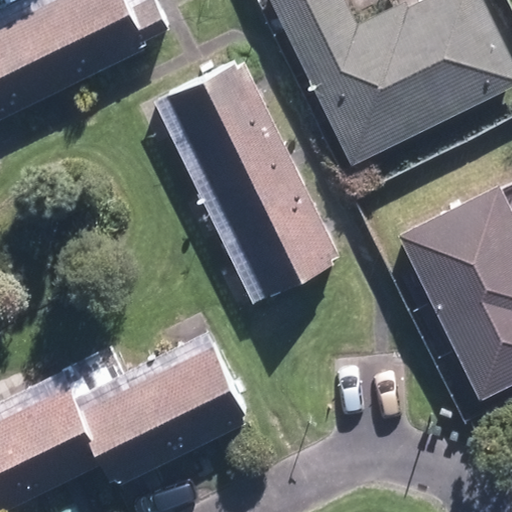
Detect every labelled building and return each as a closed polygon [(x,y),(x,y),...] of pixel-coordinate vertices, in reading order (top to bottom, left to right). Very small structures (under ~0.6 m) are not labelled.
[(129,0),(125,2),(123,0),(29,0),(0,14),(0,110),(141,42),(137,35),(164,22),(152,0),(129,0)] [(267,0),(344,156),(511,73),(511,66),(479,0),(383,0),(349,17),(341,0),(267,0)] [(232,63),(229,56),(161,90),(260,289),(328,256),(325,250),(334,246),(240,59),(232,63)] [(390,226),(471,393),(511,372),(511,217),(492,176),(390,226)] [(236,401),(202,335),(73,399),(60,375),(0,405),(0,497),(96,449),(105,467),(110,464),(113,470),(234,410),(231,404),(236,401)]
